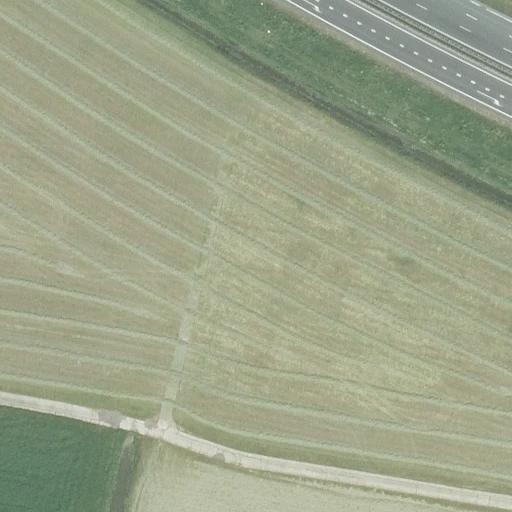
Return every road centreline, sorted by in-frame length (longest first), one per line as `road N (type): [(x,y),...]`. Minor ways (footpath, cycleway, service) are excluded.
road 1 (track): [(0,397),(250,460),(511,504)]
road 2 (trunk): [(312,0),(511,102)]
